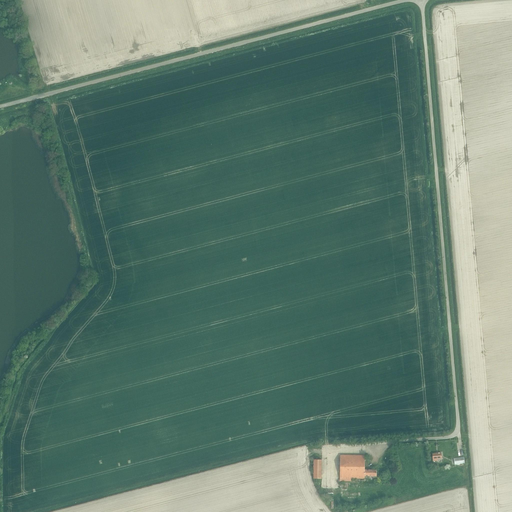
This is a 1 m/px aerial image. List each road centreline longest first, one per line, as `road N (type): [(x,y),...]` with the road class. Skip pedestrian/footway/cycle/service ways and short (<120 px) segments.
road 1 (unclassified): [(391,440),(454,432),(458,412),(422,0)]
road 2 (unclassified): [(0,107),(410,0)]
